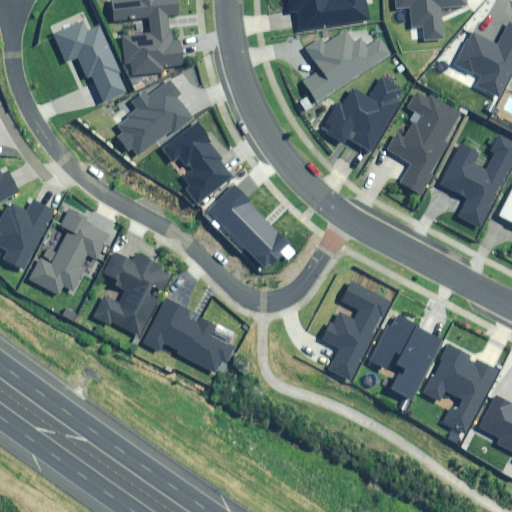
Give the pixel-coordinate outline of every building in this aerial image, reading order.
[(175,0),(111,0),(115,35),(122,34),(125,62),(130,61),(132,74),(163,71),(162,66),(183,64),(175,0)] [(293,13),(296,31),(365,21),(361,0),(283,0),(286,14),(293,13)] [(463,0),(392,0),(393,9),(406,8),(408,28),(419,27),(420,41),(439,39),(436,9),(464,6),(463,0)] [(120,71),(98,25),(88,30),(83,19),(54,33),(67,61),(78,56),(87,76),(92,74),(104,100),(125,90),(117,73),(120,71)] [(494,46),(470,34),(466,42),(464,41),(451,66),(477,79),(472,87),(494,99),(511,64),(511,26),(505,24),(494,46)] [(350,43),(343,32),(321,46),(318,40),(302,50),(317,72),(300,83),(299,83),(311,102),(312,101),(312,102),(386,54),(386,53),(377,40),(363,49),(357,39),(350,43)] [(123,131),(117,136),(127,149),(131,146),(138,155),(172,129),(174,132),(194,117),(177,96),(181,93),(170,79),(149,95),(144,90),(132,100),(138,107),(128,115),(129,117),(118,125),(123,131)] [(340,104),(336,102),(322,124),(327,127),(323,135),(339,144),(344,136),(368,150),(397,102),(392,99),(398,91),(378,79),(365,100),(348,90),(340,104)] [(426,100),(415,93),(406,108),(419,116),(414,125),(410,123),(401,138),(392,133),(381,150),(407,166),(395,185),(415,197),(429,176),(425,174),(443,144),(439,142),(457,113),(428,96),(426,100)] [(185,188),(197,203),(232,176),(220,159),(222,158),(210,142),(211,140),(197,122),(163,148),(173,161),(180,156),(191,170),(183,176),(190,184),(185,188)] [(455,217),(476,229),(487,207),(486,206),(511,157),(511,142),(498,134),(488,152),(492,155),(483,171),(471,165),(477,156),(458,146),(437,185),(464,200),(455,217)] [(0,200),(19,191),(8,170),(2,173),(0,168),(0,200)] [(234,183),(208,209),(266,266),(270,262),(272,264),(282,253),(281,252),(290,243),(249,202),(251,200),(234,183)] [(511,188),(496,217),(511,226),(511,188)] [(3,259),(23,269),(55,209),(34,198),(27,212),(10,202),(0,221),(0,245),(8,250),(3,259)] [(97,259),(110,234),(93,225),(95,221),(70,208),(61,224),(70,229),(52,264),(41,258),(30,279),(58,294),(63,285),(73,290),(85,268),(81,266),(88,254),(97,259)] [(105,272),(108,273),(105,278),(116,283),(126,289),(119,302),(105,294),(94,315),(108,323),(110,319),(137,334),(156,298),(154,297),(159,288),(161,289),(170,274),(160,268),(161,265),(137,252),(133,260),(116,251),(105,272)] [(390,299),(352,279),(341,299),(358,308),(354,317),(340,309),(333,323),(330,321),(322,337),(340,346),(329,367),(349,378),(373,332),(371,331),(380,313),(382,314),(390,299)] [(189,312),(167,300),(143,344),(159,353),(164,344),(178,352),(177,354),(214,374),(220,363),(224,365),(233,348),(211,336),(215,327),(201,319),(197,325),(185,318),(189,312)] [(443,336),(397,312),(390,325),(387,323),(369,359),(385,367),(389,357),(402,364),(390,387),(410,397),(443,336)] [(471,353),(449,342),(440,358),(442,360),(434,375),(432,374),(423,391),(439,400),(444,389),(456,395),(442,421),(464,432),(498,367),(477,356),(474,362),(468,358),(471,353)] [(511,402),(495,393),(479,425),(500,436),(497,441),(511,449),(511,402)] [(269,471),(262,478),(272,488),(279,480),(269,471)]
